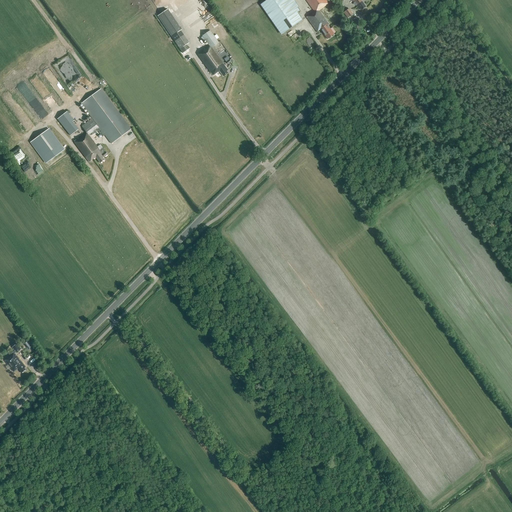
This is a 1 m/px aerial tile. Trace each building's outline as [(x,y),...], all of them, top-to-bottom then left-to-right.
[(295,10),(292,5),(288,0),(267,0),(261,4),(282,34),(302,20),(297,13),(298,12),(296,10),(295,10)] [(305,0),(314,12),(306,17),(317,32),(321,29),(327,39),(334,34),(327,25),(328,24),(319,11),(328,4),(325,0),(305,0)] [(366,7),(360,0),(352,0),(359,10),(360,9),(361,10),(366,7)] [(179,30),(166,8),(156,14),(169,36),(179,30)] [(349,9),(344,13),(348,18),(353,14),(349,9)] [(213,13),(203,20),(206,25),(216,18),(213,13)] [(209,46),(198,55),(213,76),(219,71),(223,77),(228,73),(227,71),(228,71),(224,65),(211,48),(219,43),(210,31),(202,36),(209,46)] [(183,54),(190,49),(187,45),(189,43),(184,35),(174,41),(183,54)] [(101,89),(81,104),(99,128),(97,129),(102,137),(105,135),(111,144),(131,129),(101,89)] [(70,136),(79,130),(73,122),(74,121),(67,112),(57,120),(70,136)] [(66,146),(50,126),(32,140),(48,160),(66,146)] [(99,150),(87,134),(75,143),(89,162),(96,157),(100,163),(105,160),(103,158),(104,157),(108,155),(103,148),(99,150)] [(16,353),(21,349),(17,344),(12,348),(15,351),(11,354),(12,355),(5,361),(8,365),(8,364),(11,368),(10,368),(13,372),(18,368),(22,373),(26,370),(24,368),(25,367),(21,361),(20,362),(18,359),(19,359),(15,354),(16,353)]
